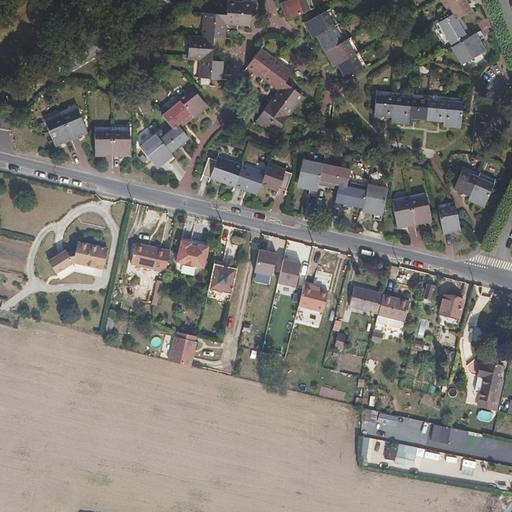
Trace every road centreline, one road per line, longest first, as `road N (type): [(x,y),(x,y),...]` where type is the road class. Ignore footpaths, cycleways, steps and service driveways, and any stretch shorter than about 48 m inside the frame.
road 1 (tertiary): [(179,204),(490,276)]
road 2 (residential): [(268,19),(321,72),(330,121),(341,130),(475,141)]
road 3 (residential): [(179,204),(198,152),(226,110),(222,84),(268,19)]
road 4 (residential): [(146,0),(126,12),(89,60),(41,81),(5,117)]
road 5 (tertiary): [(0,159),(179,204)]
road 6 (unknown): [(256,221),(233,341),(202,354)]
